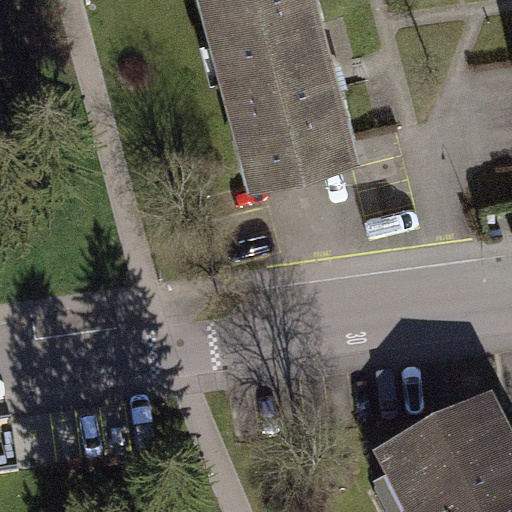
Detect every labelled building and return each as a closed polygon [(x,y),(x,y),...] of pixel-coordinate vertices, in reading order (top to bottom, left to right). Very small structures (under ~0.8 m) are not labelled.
[(206,0),(215,29),(225,67),(234,102),(235,105),(243,102),(260,163),(261,168),(357,142),(345,101),(337,103),(309,0),(206,0)] [(225,67),(215,29),(201,33),(211,71),(225,67)] [(235,105),(234,102),(228,104),(246,167),(260,163),(243,102),(235,105)] [(511,511),(511,457),(488,411),(383,464),(395,487),(407,511),(511,511)] [(407,511),(395,487),(375,497),(382,511),(407,511)]
